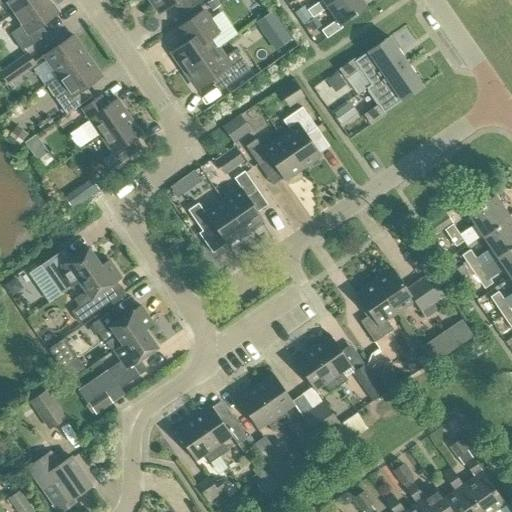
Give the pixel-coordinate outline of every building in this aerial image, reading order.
[(0,0),(0,4),(5,1),(14,13),(32,0),(0,0)] [(11,34),(22,51),(43,37),(36,28),(57,14),(48,0),(32,0),(14,13),(22,26),(11,34)] [(177,1),(181,2),(187,11),(203,0),(149,0),(158,14),(177,1)] [(312,18),(327,8),(325,6),(333,0),(321,0),(322,1),(307,11),(312,18)] [(321,31),(326,39),(342,28),(340,26),(366,8),(360,0),(333,0),(325,6),(327,8),(336,21),(321,31)] [(259,21),(278,49),(295,38),(276,9),(259,21)] [(171,53),(184,71),(218,48),(211,38),(219,33),(204,11),(182,26),(190,37),(189,41),(171,53)] [(314,18),(306,24),(311,32),(320,26),(314,18)] [(43,56),(57,77),(87,56),(73,36),(43,56)] [(366,88),(366,89),(405,62),(388,37),(355,61),(354,59),(338,69),(345,80),(359,70),(370,85),(366,88)] [(184,71),(196,90),(215,77),(218,78),(225,88),(250,71),(235,50),(224,58),(218,48),(184,71)] [(27,54),(0,72),(0,74),(7,85),(35,65),(27,54)] [(46,85),(66,115),(88,100),(81,91),(101,77),(87,56),(57,77),(46,85)] [(405,62),(366,89),(377,105),(363,115),(370,125),(386,115),(384,113),(422,87),(405,62)] [(343,80),(338,72),(328,80),(333,87),(343,80)] [(293,83),(279,92),(289,106),(303,97),(293,83)] [(99,135),(100,137),(129,117),(117,99),(107,106),(100,96),(81,109),(89,121),(79,128),(89,142),(99,135)] [(353,114),(346,104),(339,108),(346,119),(353,114)] [(280,136),(303,169),(321,157),(306,135),(316,128),(302,107),(282,121),(289,130),(280,136)] [(240,116),(223,128),(233,143),(250,131),(240,116)] [(102,160),(109,171),(138,151),(132,142),(141,135),(129,117),(100,137),(112,154),(102,160)] [(18,127),(8,142),(19,149),(28,135),(18,127)] [(270,160),(284,182),(303,169),(280,136),(262,149),(256,139),(245,147),(260,167),(270,160)] [(36,138),(26,144),(37,161),(47,154),(36,138)] [(234,148),(215,161),(224,175),(243,162),(234,148)] [(51,152),(40,160),(46,168),(57,161),(51,152)] [(199,188),(212,179),(203,166),(189,175),(199,188)] [(222,200),(245,233),(263,221),(248,199),(258,192),(244,172),(234,179),(240,188),(222,200)] [(100,192),(99,190),(95,185),(92,180),(83,186),(91,198),(100,192)] [(178,183),(168,189),(175,199),(185,192),(178,183)] [(467,215),(481,236),(508,217),(494,196),(467,215)] [(212,225),(227,246),(245,233),(222,200),(204,213),(198,204),(187,211),(202,232),(212,225)] [(452,222),(445,213),(429,224),(435,233),(452,222)] [(481,236),(495,257),(511,245),(511,222),(508,217),(481,236)] [(444,230),(456,247),(464,242),(453,224),(444,230)] [(511,245),(495,257),(510,278),(511,276),(511,245)] [(100,266),(88,248),(70,260),(64,250),(40,266),(60,295),(78,282),(100,266)] [(462,256),(473,272),(481,267),(470,250),(468,251),(462,256)] [(71,312),(79,323),(107,304),(99,294),(121,279),(108,260),(100,266),(78,282),(85,292),(74,300),(79,307),(71,312)] [(492,283),(481,267),(473,272),(484,289),(491,284),(492,283)] [(373,281),(396,314),(414,302),(420,311),(438,299),(424,278),(406,290),(392,269),(373,281)] [(360,322),(374,343),(393,330),(387,321),(396,314),(373,281),(355,294),(370,315),(360,322)] [(501,314),(509,309),(498,292),(497,293),(490,298),(501,314)] [(113,351),(122,345),(144,330),(145,330),(153,325),(140,306),(118,321),(111,311),(91,324),(110,350),(113,351)] [(501,314),(511,330),(511,312),(509,309),(501,314)] [(424,346),(438,363),(475,333),(462,316),(424,346)] [(107,370),(120,389),(144,373),(136,362),(157,348),(145,330),(144,330),(122,345),(113,351),(121,361),(107,370)] [(311,348),(338,387),(347,381),(342,372),(351,366),(330,335),(311,348)] [(323,385),(329,393),(338,387),(311,348),(293,361),(314,391),(323,385)] [(80,371),(70,358),(61,365),(71,378),(80,371)] [(364,365),(352,373),(372,402),(384,394),(364,365)] [(387,391),(398,384),(386,367),(376,374),(387,391)] [(255,387),(281,426),(290,420),(285,411),(294,405),(273,374),(255,387)] [(267,424),(272,432),(281,426),(255,387),(236,399),(257,430),(267,424)] [(86,401),(95,415),(111,404),(102,390),(86,401)] [(45,392),(31,402),(49,428),(63,418),(45,392)] [(323,402),(312,410),(328,433),(339,425),(323,402)] [(192,418),(219,457),(228,451),(222,442),(231,436),(237,445),(247,438),(232,416),(222,423),(210,406),(192,418)] [(328,433),(312,410),(300,418),(316,441),(328,433)] [(365,426),(357,415),(356,413),(339,425),(328,433),(329,434),(337,446),(339,449),(367,429),(365,426)] [(204,455),(210,463),(219,457),(192,418),(174,431),(195,461),(204,455)] [(474,478),(462,486),(479,511),(494,511),(504,505),(471,457),(460,440),(449,447),(462,466),(464,465),(474,478)] [(91,486),(71,457),(59,465),(50,453),(27,469),(57,511),(60,511),(75,502),(72,499),(91,486)] [(282,464),(270,472),(271,472),(280,485),(294,476),(285,462),(282,464)] [(402,485),(410,479),(412,478),(401,462),(391,469),(402,485)] [(442,499),(450,511),(479,511),(462,486),(451,470),(443,476),(454,491),(442,499)] [(219,481),(212,485),(208,479),(196,487),(208,503),(226,490),(219,481)] [(404,488),(415,504),(416,504),(421,511),(450,511),(442,499),(436,489),(423,498),(412,482),(410,479),(402,485),(404,488)] [(9,499),(17,511),(33,511),(19,492),(9,499)] [(362,511),(370,506),(372,505),(363,492),(353,499),(362,511)] [(421,511),(416,504),(415,504),(404,511),(393,496),(384,501),(391,511),(421,511)]
